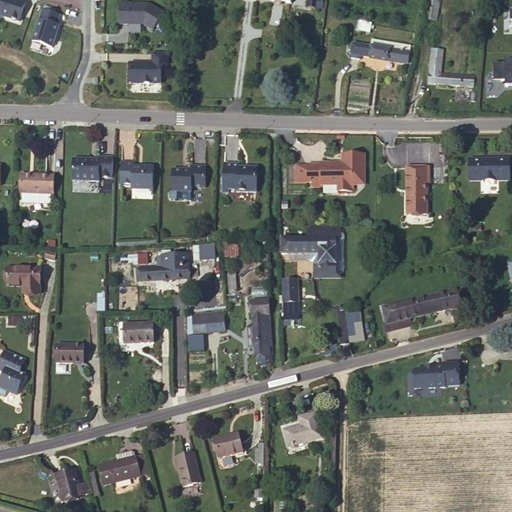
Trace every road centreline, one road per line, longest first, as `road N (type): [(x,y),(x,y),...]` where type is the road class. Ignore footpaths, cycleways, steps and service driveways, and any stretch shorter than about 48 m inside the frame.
road 1 (unclassified): [(0,450),(511,324)]
road 2 (tertiary): [(69,113),(370,125),(511,121)]
road 3 (unknown): [(50,283),(38,442)]
road 4 (track): [(338,369),(341,511)]
road 5 (unknown): [(180,409),(178,286)]
